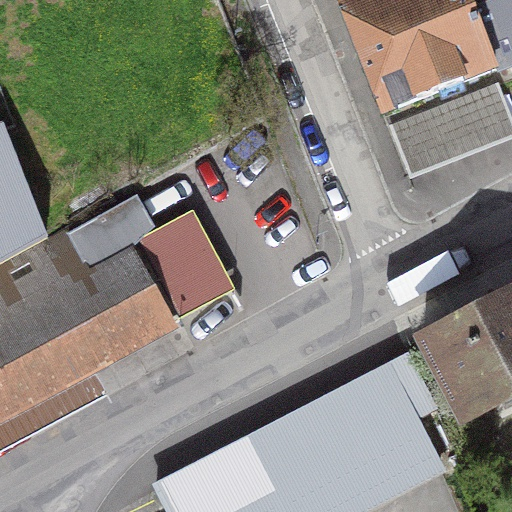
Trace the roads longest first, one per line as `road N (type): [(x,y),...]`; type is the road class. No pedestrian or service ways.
road 1 (residential): [(392,289),(0,495)]
road 2 (unclassified): [(392,289),(278,0)]
road 3 (residential): [(511,226),(392,289)]
